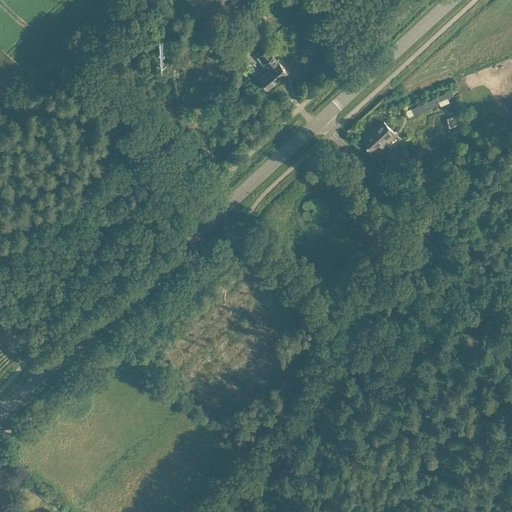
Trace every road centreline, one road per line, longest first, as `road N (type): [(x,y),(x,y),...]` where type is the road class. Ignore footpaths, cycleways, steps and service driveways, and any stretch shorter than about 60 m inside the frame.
road 1 (secondary): [(0,413),(222,209)]
road 2 (unclassified): [(222,209),(70,43),(119,0)]
road 3 (secondary): [(320,120),(451,0)]
road 4 (secondary): [(222,209),(320,120)]
road 5 (unclassified): [(406,214),(320,120)]
